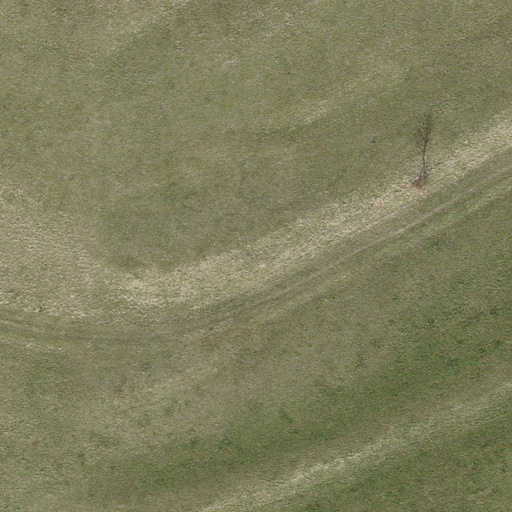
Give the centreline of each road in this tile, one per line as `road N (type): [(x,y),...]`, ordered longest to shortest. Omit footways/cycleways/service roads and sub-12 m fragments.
road 1 (track): [(511,181),(315,299),(125,346),(0,323)]
road 2 (track): [(106,0),(125,346)]
